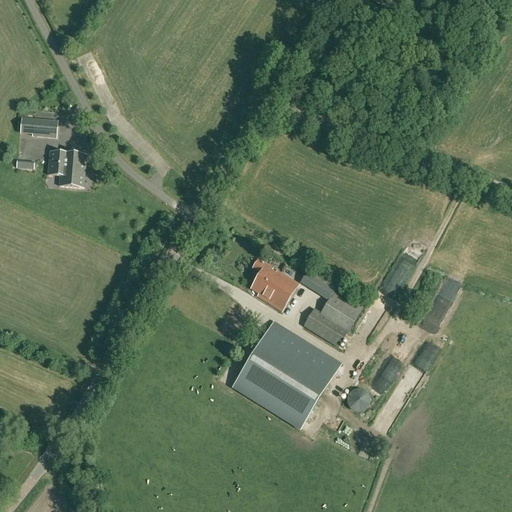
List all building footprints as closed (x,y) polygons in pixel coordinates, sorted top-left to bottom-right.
[(58,124),(33,122),(32,137),(57,139),(58,124)] [(86,158),(50,156),(48,178),(60,179),(59,188),(84,190),(86,158)] [(282,313),(299,286),(259,261),(254,269),(262,275),(252,290),(263,296),(261,299),(282,313)] [(338,348),(348,332),(349,332),(365,306),(309,271),(301,284),(329,302),(321,315),(314,311),(304,327),(338,348)] [(234,389),(300,430),(340,366),(274,325),(234,389)] [(433,359),(445,338),(433,332),(422,354),(433,359)] [(370,407),(370,405),(371,402),(370,400),(370,398),(369,395),(368,394),(366,392),(365,391),(363,391),(360,390),(358,389),(357,390),(355,390),(353,391),(350,392),(349,394),(348,395),(347,397),(347,398),(346,402),(347,404),(347,405),(348,408),(349,410),(351,411),(354,413),(357,414),(359,414),(360,414),(362,413),(364,413),(367,411),(368,410),(369,408),(370,407)]
